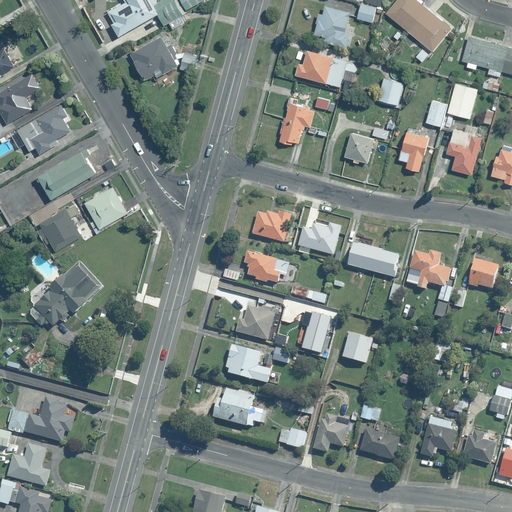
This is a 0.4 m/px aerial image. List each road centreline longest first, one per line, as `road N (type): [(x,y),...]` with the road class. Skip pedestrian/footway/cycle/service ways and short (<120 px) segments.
road 1 (residential): [(511,507),(334,483),(138,432)]
road 2 (residential): [(511,224),(358,201),(212,160)]
road 3 (tertiary): [(197,213),(158,184),(50,0)]
road 4 (secondary): [(197,213),(144,411)]
road 5 (secondary): [(255,0),(212,160)]
road 6 (residential): [(0,374),(144,411)]
